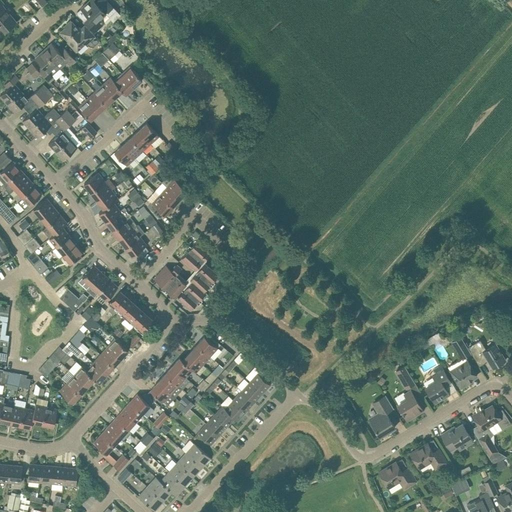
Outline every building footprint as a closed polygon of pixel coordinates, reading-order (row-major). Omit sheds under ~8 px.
[(0,0),(0,31),(2,34),(16,22),(13,18),(11,19),(0,6),(2,5),(4,3),(0,0)] [(93,0),(89,0),(81,9),(89,18),(84,22),(94,33),(104,23),(104,22),(109,17),(116,10),(113,7),(105,0),(98,0),(96,3),(93,0)] [(68,42),(74,49),(76,51),(85,43),(86,44),(87,44),(89,46),(93,47),(96,44),(98,47),(102,44),(95,36),(85,26),(80,30),(71,21),(64,27),(65,28),(60,32),(69,41),(68,42)] [(110,59),(120,50),(113,42),(103,52),(110,59)] [(52,43),(43,51),(60,69),(68,62),(71,65),(76,60),(64,47),(59,51),(52,43)] [(43,51),(35,58),(43,66),(38,70),(41,73),(49,82),(54,78),(52,76),(60,69),(43,51)] [(103,52),(102,53),(97,57),(94,59),(101,66),(109,59),(103,52)] [(32,64),(27,68),(36,78),(41,73),(38,70),(32,64)] [(122,74),(134,87),(142,80),(130,66),(122,74)] [(89,70),(83,75),(88,81),(94,76),(89,70)] [(110,78),(123,91),(126,95),(134,87),(122,74),(114,81),(111,77),(110,78)] [(15,75),(10,79),(4,84),(8,88),(0,95),(0,96),(7,104),(21,91),(14,84),(19,79),(15,75)] [(102,85),(115,98),(123,91),(110,78),(102,85)] [(78,81),(74,85),(78,89),(82,85),(78,81)] [(35,102),(48,90),(44,84),(30,97),(35,102)] [(73,85),(68,89),(73,94),(78,91),(73,85)] [(94,92),(107,105),(115,98),(102,85),(94,92)] [(39,107),(53,95),(48,90),(35,102),(39,107)] [(13,110),(15,112),(29,100),(21,91),(7,104),(4,107),(10,113),(13,110)] [(99,113),(107,105),(94,92),(86,99),(99,113)] [(91,120),(99,113),(86,99),(78,107),(91,120)] [(37,108),(30,114),(22,121),(30,129),(44,116),(37,108)] [(44,116),(30,129),(37,138),(45,131),(52,125),(56,120),(61,115),(54,108),(44,117),(44,116)] [(61,115),(56,120),(60,125),(71,115),(67,110),(61,115)] [(71,115),(60,125),(65,130),(68,127),(76,120),(74,117),(71,115)] [(82,128),(91,138),(97,132),(88,123),(82,128)] [(147,123),(139,130),(151,143),(159,136),(147,123)] [(139,130),(131,137),(143,151),(151,143),(139,130)] [(63,131),(48,144),(56,152),(70,139),(63,132),(63,131)] [(123,145),(135,158),(143,151),(131,137),(123,145)] [(77,147),(70,139),(56,152),(63,160),(77,147)] [(164,146),(173,156),(178,152),(168,142),(164,146)] [(135,158),(123,145),(115,152),(127,165),(135,158)] [(0,166),(1,168),(3,166),(11,159),(5,152),(0,156),(0,166)] [(152,161),(159,168),(165,162),(158,155),(152,161)] [(0,172),(0,179),(4,184),(5,183),(20,169),(13,161),(0,172)] [(146,166),(153,174),(159,168),(152,161),(146,166)] [(4,184),(3,185),(10,193),(15,189),(28,177),(25,174),(24,175),(23,174),(23,172),(20,169),(5,183),(4,184)] [(121,171),(115,176),(121,183),(123,181),(126,179),(121,171)] [(172,171),(169,174),(174,179),(181,184),(183,181),(172,171)] [(91,192),(105,181),(98,172),(84,183),(91,192)] [(137,184),(144,179),(141,176),(139,174),(136,177),(133,180),(137,184)] [(154,184),(158,179),(153,174),(148,178),(154,184)] [(10,193),(14,197),(17,201),(18,201),(22,197),(35,185),(32,183),(30,183),(29,181),(30,180),(28,177),(15,189),(10,193)] [(126,179),(123,181),(128,187),(132,184),(127,178),(126,179)] [(167,187),(180,199),(187,191),(181,184),(174,179),(167,187)] [(97,201),(111,190),(105,181),(91,192),(97,201)] [(37,188),(35,185),(18,201),(25,210),(42,193),(39,190),(38,191),(37,190),(37,188)] [(173,207),(180,199),(167,187),(159,195),(173,207)] [(111,190),(97,201),(104,209),(118,198),(111,190)] [(134,200),(139,206),(144,201),(139,195),(134,200)] [(163,213),(165,215),(173,207),(159,195),(152,203),(151,202),(147,206),(154,212),(153,212),(159,218),(163,213)] [(34,209),(40,217),(54,207),(47,198),(34,209)] [(118,199),(118,198),(104,209),(99,213),(106,221),(120,211),(114,202),(118,199)] [(0,202),(0,213),(2,215),(9,209),(2,201),(0,202)] [(144,206),(138,210),(145,219),(151,214),(144,206)] [(40,217),(47,226),(61,215),(54,207),(40,217)] [(17,217),(9,209),(2,215),(9,224),(17,217)] [(112,230),(127,219),(120,211),(106,221),(112,230)] [(43,230),(50,238),(49,238),(50,238),(63,227),(68,224),(61,215),(47,226),(48,226),(43,230)] [(145,220),(151,227),(151,228),(157,223),(152,216),(145,220)] [(112,230),(110,232),(114,236),(117,236),(119,239),(133,228),(127,219),(112,230)] [(25,220),(19,225),(23,230),(29,225),(25,220)] [(159,237),(160,236),(164,233),(157,223),(151,228),(159,237)] [(63,227),(50,238),(57,246),(70,236),(63,227)] [(133,228),(119,239),(126,247),(140,236),(145,233),(141,229),(137,232),(133,228)] [(24,245),(33,237),(29,233),(20,240),(24,245)] [(57,246),(53,250),(60,258),(63,255),(77,244),(70,236),(57,246)] [(147,245),(141,237),(140,236),(126,247),(132,256),(147,245)] [(24,245),(31,253),(40,246),(33,237),(24,245)] [(200,243),(197,241),(190,249),(203,261),(210,253),(208,251),(205,248),(202,246),(200,243)] [(70,263),(76,259),(83,253),(77,244),(63,255),(70,263)] [(190,249),(182,257),(186,261),(190,264),(194,268),(196,270),(203,261),(190,249)] [(41,259),(38,255),(30,262),(33,265),(41,259)] [(41,259),(33,265),(37,269),(45,263),(41,259)] [(205,263),(198,271),(211,283),(219,275),(215,271),(211,268),(207,265),(205,263)] [(78,282),(86,289),(102,272),(94,265),(78,282)] [(178,276),(170,269),(167,272),(165,274),(163,277),(160,280),(158,282),(166,290),(178,276)] [(211,283),(198,271),(190,279),(192,281),(204,291),(211,283)] [(110,280),(102,272),(86,289),(95,297),(99,292),(110,280)] [(52,273),(45,279),(50,284),(57,278),(52,273)] [(166,290),(174,297),(186,284),(178,276),(166,290)] [(107,300),(111,294),(118,287),(110,280),(99,292),(107,300)] [(192,281),(185,289),(198,301),(206,293),(204,291),(192,281)] [(64,285),(55,293),(60,297),(68,288),(64,285)] [(185,289),(178,297),(191,309),(198,301),(185,289)] [(123,292),(121,290),(109,304),(112,307),(109,311),(113,314),(116,311),(117,311),(129,298),(127,296),(130,293),(125,290),(123,292)] [(64,302),(70,307),(79,298),(73,293),(64,302)] [(137,300),(133,297),(131,299),(129,298),(117,311),(125,318),(137,305),(135,303),(137,300)] [(70,307),(74,310),(80,304),(82,301),(79,298),(70,307)] [(142,304),(139,307),(137,305),(125,318),(122,322),(130,329),(133,326),(145,312),(143,311),(146,308),(142,304)] [(89,307),(82,315),(88,320),(94,312),(89,307)] [(102,315),(97,311),(92,317),(97,322),(102,315)] [(154,315),(149,311),(147,314),(145,312),(133,326),(141,333),(143,331),(145,333),(152,326),(150,324),(153,320),(151,318),(154,315)] [(97,322),(92,317),(91,316),(88,320),(83,325),(84,325),(87,328),(91,332),(92,333),(100,324),(97,322)] [(6,335),(6,328),(2,328),(0,340),(9,341),(9,335),(6,335)] [(120,336),(123,333),(117,328),(114,332),(120,336)] [(80,329),(74,336),(80,341),(86,335),(80,329)] [(214,339),(215,338),(218,334),(214,331),(210,335),(214,339)] [(128,340),(126,342),(132,347),(141,338),(137,334),(130,341),(128,340)] [(221,351),(204,336),(197,344),(211,356),(214,359),(221,351)] [(460,336),(452,341),(462,358),(471,353),(467,347),(467,346),(460,336)] [(128,350),(121,343),(115,338),(108,346),(121,358),(128,350)] [(0,340),(0,345),(3,346),(2,352),(7,353),(9,341),(0,340)] [(480,340),(467,347),(471,353),(471,354),(477,363),(485,357),(488,361),(492,368),(505,360),(500,352),(496,344),(486,350),(480,340)] [(69,341),(62,349),(67,353),(68,354),(71,350),(78,357),(82,353),(69,341)] [(89,349),(82,342),(78,347),(85,354),(89,349)] [(203,364),(211,356),(197,344),(190,352),(203,364)] [(100,354),(114,366),(121,358),(108,346),(100,354)] [(56,351),(54,353),(61,360),(64,363),(70,356),(68,354),(67,353),(62,349),(59,347),(56,351)] [(196,372),(203,364),(190,352),(183,360),(196,372)] [(100,354),(93,362),(106,375),(114,366),(100,354)] [(196,372),(183,360),(180,357),(172,365),(186,377),(193,370),(196,372)] [(45,363),(53,369),(56,365),(49,359),(45,363)] [(477,376),(468,361),(451,371),(455,379),(461,387),(468,383),(468,381),(477,376)] [(82,366),(81,367),(95,379),(99,383),(106,375),(93,362),(86,370),(82,366)] [(231,370),(233,368),(230,364),(227,367),(222,373),(225,376),(231,370)] [(165,373),(179,385),(186,377),(172,365),(165,373)] [(404,365),(396,370),(406,388),(415,383),(404,365)] [(434,369),(437,374),(433,377),(436,382),(426,388),(435,403),(449,394),(444,386),(451,382),(441,365),(434,369)] [(41,367),(39,370),(46,376),(49,373),(41,367)] [(81,367),(74,375),(87,387),(95,379),(81,367)] [(0,381),(7,384),(10,372),(0,369),(0,381)] [(6,388),(17,391),(21,374),(10,372),(7,384),(6,388)] [(179,385),(165,373),(158,382),(171,394),(179,385)] [(257,373),(249,382),(262,394),(270,385),(257,373)] [(29,389),(30,382),(31,379),(26,378),(27,375),(21,374),(17,391),(18,386),(29,389)] [(74,375),(67,383),(80,395),(87,387),(74,375)] [(381,385),(386,380),(381,376),(377,382),(381,385)] [(171,394),(158,382),(151,390),(164,402),(171,394)] [(201,382),(197,387),(199,389),(202,391),(204,388),(206,386),(201,382)] [(249,382),(241,391),(254,403),(262,394),(249,382)] [(60,391),(66,396),(73,403),(80,395),(67,383),(60,391)] [(188,393),(192,397),(197,391),(193,387),(188,393)] [(398,405),(402,411),(407,420),(417,414),(417,412),(420,411),(420,412),(423,410),(411,390),(404,394),(408,399),(398,405)] [(233,400),(246,412),(254,403),(241,391),(233,400)] [(194,398),(198,401),(202,396),(199,393),(194,398)] [(130,402),(143,413),(150,405),(138,394),(135,397),(136,398),(135,399),(132,399),(130,402)] [(381,413),(370,419),(370,418),(369,418),(380,436),(395,427),(386,412),(393,408),(385,395),(374,402),(381,413)] [(229,396),(221,405),(222,406),(225,409),(235,418),(238,421),(246,412),(233,400),(229,396)] [(185,398),(181,402),(182,403),(186,406),(190,402),(185,398)] [(14,405),(10,423),(21,425),(24,408),(26,401),(15,399),(15,400),(14,405)] [(126,407),(123,410),(136,421),(140,425),(147,417),(143,413),(130,402),(128,405),(128,407),(127,408),(126,407)] [(3,403),(0,417),(0,420),(10,423),(14,405),(3,403)] [(33,422),(43,424),(47,407),(36,404),(35,410),(33,422)] [(479,411),(473,415),(479,424),(482,430),(485,435),(487,434),(490,439),(493,434),(502,429),(511,424),(502,409),(496,412),(492,405),(480,412),(479,411)] [(186,406),(182,410),(190,418),(194,413),(190,409),(189,409),(186,406)] [(214,415),(227,427),(235,418),(225,409),(222,406),(214,415)] [(47,407),(43,424),(54,426),(58,409),(47,407)] [(31,428),(33,422),(35,410),(24,408),(21,425),(31,428)] [(118,415),(116,418),(128,429),(136,421),(123,410),(120,413),(121,414),(120,415),(118,415)] [(178,414),(173,410),(170,415),(175,419),(178,414)] [(159,417),(154,423),(159,428),(167,419),(169,416),(164,411),(159,417)] [(219,436),(227,427),(214,415),(206,424),(219,436)] [(111,423),(108,426),(121,438),(124,440),(131,432),(128,429),(116,418),(113,421),(113,423),(112,424),(111,423)] [(211,445),(219,436),(206,424),(198,433),(211,445)] [(459,450),(466,446),(473,441),(462,424),(455,428),(454,426),(451,428),(452,430),(449,432),(448,430),(440,435),(450,451),(457,447),(459,450)] [(101,434),(114,446),(121,438),(108,426),(106,429),(107,430),(106,431),(104,431),(101,434)] [(156,426),(151,432),(156,436),(156,435),(161,430),(156,426)] [(140,440),(146,446),(151,441),(154,438),(147,432),(140,440)] [(106,454),(114,446),(101,434),(99,437),(99,439),(98,440),(97,439),(94,442),(106,454)] [(485,435),(478,439),(489,456),(493,463),(502,459),(497,451),(490,439),(487,434),(485,435)] [(146,446),(140,440),(141,441),(133,448),(137,452),(139,454),(146,446)] [(194,443),(186,453),(202,467),(211,458),(194,443)] [(410,453),(415,462),(420,469),(431,462),(436,469),(448,462),(444,457),(439,448),(433,452),(427,443),(421,446),(421,447),(418,449),(418,448),(410,453)] [(153,444),(147,450),(153,455),(158,448),(153,444)] [(133,448),(132,448),(127,453),(132,457),(137,452),(133,448)] [(117,449),(112,455),(117,459),(122,452),(117,449)] [(151,456),(146,452),(142,457),(147,461),(151,456)] [(186,453),(177,462),(193,477),(202,467),(186,453)] [(119,470),(126,463),(129,459),(123,454),(113,465),(119,470)] [(136,468),(140,463),(135,458),(131,463),(136,468)] [(177,462),(169,472),(185,486),(193,477),(177,462)] [(416,481),(413,476),(408,467),(402,471),(396,462),(390,465),(391,466),(388,468),(388,467),(379,472),(384,481),(388,487),(399,481),(404,488),(416,481)] [(0,481),(9,482),(10,465),(0,463),(0,481)] [(28,481),(40,482),(42,465),(30,464),(28,481)] [(10,465),(9,482),(21,483),(22,466),(10,465)] [(42,465),(40,482),(52,483),(54,466),(42,465)] [(54,466),(52,483),(64,485),(66,467),(54,466)] [(78,468),(66,467),(64,485),(76,486),(78,468)] [(126,468),(118,478),(123,482),(132,473),(126,468)] [(169,472),(160,481),(172,492),(176,496),(185,486),(169,472)] [(491,479),(491,480),(489,476),(483,478),(485,482),(484,482),(490,495),(497,492),(491,479)] [(147,487),(163,501),(172,492),(160,481),(156,477),(147,487)] [(455,481),(450,483),(455,494),(460,491),(455,481)] [(497,496),(500,503),(504,511),(511,508),(511,482),(505,485),(508,492),(497,496)] [(163,501),(147,487),(139,496),(155,511),(163,501)] [(453,494),(450,487),(442,490),(445,498),(453,494)] [(466,505),(469,511),(487,511),(487,510),(494,507),(489,498),(487,491),(479,495),(481,499),(466,505)] [(9,509),(18,511),(21,497),(10,494),(7,507),(4,506),(3,510),(9,511),(9,509)] [(19,511),(20,511),(27,511),(30,500),(22,498),(19,511)]
